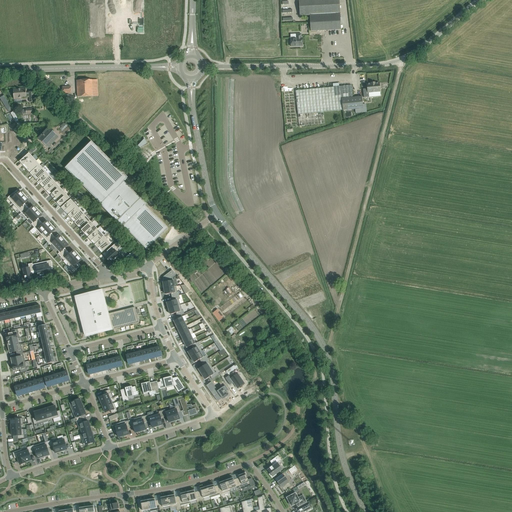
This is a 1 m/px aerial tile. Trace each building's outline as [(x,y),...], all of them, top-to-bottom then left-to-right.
[(298,0),(300,16),(310,15),(340,14),(339,0),(298,0)] [(340,14),(310,15),(311,31),(341,30),(340,14)] [(290,39),(291,41),(290,41),(290,44),(291,45),(291,47),(302,46),(302,38),(301,38),(301,34),(298,34),(298,38),(290,39)] [(98,96),(97,83),(97,80),(77,80),(77,97),(85,97),(98,96)] [(367,84),(367,89),(363,89),(364,98),(369,97),(369,93),(380,92),(379,83),(375,83),(371,83),(367,84)] [(352,85),(340,86),(342,98),(353,97),(352,85)] [(342,98),(340,86),(296,91),(296,96),(298,114),(343,110),(342,98)] [(29,97),(30,102),(34,102),(33,92),(29,92),(29,93),(26,93),(26,88),(21,88),(21,89),(13,90),(14,99),(14,98),(26,97),(29,97)] [(362,96),(353,97),(342,98),(343,110),(355,109),(363,108),(362,101),(362,96)] [(40,139),(46,145),(55,135),(49,129),(40,139)] [(141,141),(138,145),(140,147),(145,145),(148,143),(145,138),(141,141)] [(18,142),(16,139),(13,142),(18,147),(13,152),(13,153),(15,155),(16,153),(18,152),(19,154),(20,155),(28,147),(21,139),(18,142)] [(91,142),(65,168),(101,204),(100,205),(122,227),(123,226),(146,249),(167,228),(144,205),(145,203),(124,181),(128,178),(91,142)] [(29,153),(19,162),(23,165),(24,164),(27,168),(36,161),(29,153)] [(36,161),(27,168),(31,172),(30,173),(33,177),(42,168),(45,166),(43,164),(41,166),(36,161)] [(42,168),(33,177),(34,176),(38,180),(36,181),(40,184),(49,175),(52,173),(50,172),(48,174),(42,168)] [(49,175),(40,184),(41,183),(44,187),(43,188),(46,191),(56,183),(58,181),(57,179),(55,181),(49,175)] [(56,183),(46,191),(47,192),(48,191),(51,194),(50,195),(53,199),(63,190),(65,188),(64,187),(61,189),(56,183)] [(63,190),(53,199),(54,198),(58,202),(57,203),(60,207),(72,196),(70,194),(68,196),(63,190)] [(13,193),(7,198),(14,205),(25,195),(22,192),(22,193),(20,191),(15,196),(13,193)] [(25,195),(14,205),(21,213),(26,208),(23,205),(28,200),(27,199),(27,198),(25,195)] [(70,199),(61,208),(64,211),(65,210),(69,214),(68,215),(77,207),(70,199)] [(77,207),(68,215),(70,218),(71,217),(75,222),(74,223),(84,214),(79,208),(81,206),(80,205),(77,207)] [(26,208),(21,213),(27,220),(38,210),(36,207),(35,208),(33,206),(28,211),(26,208)] [(38,210),(27,220),(28,220),(29,219),(32,223),(31,224),(34,227),(39,223),(37,220),(42,215),(40,214),(41,213),(39,211),(38,210)] [(84,214),(74,223),(78,226),(79,225),(82,229),(81,230),(91,221),(85,216),(88,213),(86,212),(84,214)] [(91,221),(81,230),(84,234),(85,233),(89,236),(88,237),(88,238),(97,229),(92,223),(94,221),(93,219),(91,221)] [(34,227),(30,231),(33,234),(37,230),(41,235),(52,225),(51,224),(51,225),(49,222),(48,223),(47,221),(43,224),(42,226),(39,223),(34,227)] [(52,225),(41,235),(47,242),(53,238),(50,235),(55,230),(53,228),(54,228),(52,226),(52,225)] [(97,229),(88,238),(91,241),(92,240),(95,244),(94,245),(104,236),(97,229)] [(104,236),(94,245),(98,249),(99,247),(102,252),(111,244),(105,238),(108,236),(106,234),(104,236)] [(53,238),(47,242),(50,246),(52,244),(55,248),(65,240),(62,237),(62,238),(60,236),(55,241),(53,238)] [(65,240),(55,248),(59,253),(58,254),(61,257),(66,252),(63,250),(68,245),(67,243),(68,243),(65,240)] [(109,254),(106,257),(110,262),(113,260),(117,257),(117,256),(120,253),(116,248),(119,246),(116,243),(107,251),(109,254)] [(66,252),(61,257),(64,260),(65,259),(69,263),(67,264),(67,265),(78,255),(78,254),(76,252),(75,253),(74,251),(69,255),(66,252)] [(132,253),(127,257),(129,259),(128,260),(129,261),(135,255),(133,251),(132,252),(132,253)] [(78,255),(67,265),(74,272),(79,267),(77,265),(82,260),(80,258),(81,258),(79,255),(78,255)] [(51,260),(42,262),(45,277),(48,276),(48,275),(50,275),(49,268),(53,267),(51,260)] [(32,263),(34,271),(37,271),(39,277),(41,277),(41,278),(44,277),(45,277),(42,262),(33,265),(32,263)] [(29,267),(23,268),(24,273),(23,273),(24,277),(25,277),(26,280),(32,279),(30,272),(34,271),(32,263),(28,264),(29,267)] [(164,282),(163,282),(164,288),(174,287),(172,277),(176,275),(172,270),(163,277),(164,282)] [(185,285),(181,285),(185,294),(186,294),(187,293),(190,291),(185,285)] [(174,287),(164,288),(165,294),(171,293),(172,297),(179,295),(178,292),(177,292),(176,286),(174,287)] [(101,292),(77,298),(86,335),(138,321),(135,307),(124,310),(124,311),(107,316),(101,292)] [(172,301),(167,302),(168,308),(178,306),(180,305),(179,299),(180,299),(179,295),(172,297),(172,301)] [(254,295),(251,298),(257,305),(260,302),(254,295)] [(178,306),(168,308),(170,315),(176,313),(177,317),(184,314),(183,311),(182,311),(180,305),(178,306)] [(217,309),(214,312),(220,320),(224,318),(217,309)] [(182,317),(174,321),(176,325),(184,322),(187,320),(184,316),(182,317)] [(184,322),(176,325),(178,330),(186,326),(184,322)] [(186,326),(178,330),(180,334),(188,330),(186,326)] [(6,336),(5,336),(6,340),(7,340),(7,341),(17,339),(20,338),(18,329),(11,330),(12,333),(9,334),(6,335),(6,336)] [(188,330),(180,334),(182,339),(190,335),(193,334),(191,329),(188,330)] [(190,335),(182,339),(185,343),(192,339),(190,335)] [(8,343),(7,343),(8,347),(19,344),(17,339),(7,341),(8,343)] [(192,339),(185,343),(187,348),(191,345),(195,344),(192,339)] [(193,349),(188,352),(191,357),(200,352),(202,351),(199,346),(200,345),(198,342),(195,344),(191,345),(193,349)] [(19,344),(8,347),(9,352),(10,351),(10,353),(16,352),(17,355),(23,353),(21,344),(19,344)] [(160,347),(154,348),(156,357),(162,356),(160,347)] [(200,352),(191,357),(194,363),(199,359),(201,363),(208,359),(206,356),(203,350),(200,352)] [(12,360),(11,361),(12,365),(25,362),(23,353),(17,355),(17,358),(11,359),(12,360)] [(134,363),(132,354),(126,355),(128,365),(134,363)] [(120,357),(114,358),(117,368),(122,366),(120,357)] [(203,366),(198,369),(202,374),(212,368),(209,362),(210,362),(208,359),(201,363),(203,366)] [(25,362),(12,365),(13,370),(14,369),(14,371),(17,370),(20,370),(21,373),(27,371),(25,362)] [(95,373),(92,364),(87,365),(89,375),(95,373)] [(212,368),(202,374),(205,380),(210,376),(212,380),(218,375),(216,372),(215,373),(212,368)] [(67,371),(61,373),(64,382),(69,380),(67,371)] [(61,373),(55,375),(58,384),(64,382),(61,373)] [(229,376),(225,378),(230,385),(233,383),(237,388),(244,384),(237,374),(231,378),(229,376)] [(55,375),(50,376),(53,386),(58,384),(55,375)] [(53,386),(50,376),(44,378),(47,387),(53,386)] [(160,382),(157,383),(159,390),(160,389),(159,389),(158,386),(162,386),(162,385),(165,385),(165,386),(165,388),(166,388),(173,386),(174,386),(175,387),(178,392),(180,391),(184,388),(185,389),(178,377),(172,378),(172,376),(163,378),(163,379),(160,379),(160,380),(160,382)] [(42,379),(37,380),(39,390),(45,388),(42,379)] [(37,380),(31,382),(34,391),(39,390),(37,380)] [(31,382),(26,384),(29,393),(34,391),(31,382)] [(150,382),(141,384),(144,394),(155,391),(156,394),(160,393),(158,387),(151,389),(150,383),(150,382)] [(211,382),(206,386),(214,397),(219,394),(222,399),(227,396),(228,396),(229,395),(228,395),(229,395),(226,391),(228,390),(225,386),(217,391),(211,382)] [(26,384),(20,385),(23,395),(29,393),(26,384)] [(23,395),(20,385),(15,387),(17,396),(23,395)] [(126,389),(120,390),(123,402),(129,400),(128,398),(134,396),(133,392),(136,392),(135,387),(132,387),(132,386),(127,387),(125,388),(126,389)] [(108,387),(99,390),(101,396),(99,397),(101,402),(111,399),(112,398),(108,387)] [(181,411),(183,416),(184,416),(188,415),(188,414),(189,414),(189,415),(197,413),(196,412),(199,411),(198,407),(197,408),(196,405),(192,406),(192,408),(188,409),(186,404),(187,404),(185,398),(182,399),(181,397),(183,396),(177,398),(178,401),(180,400),(183,411),(181,411)] [(69,403),(71,408),(82,404),(81,404),(79,399),(77,400),(74,401),(69,403)] [(111,399),(101,402),(101,403),(103,407),(113,404),(113,403),(111,399)] [(113,404),(103,407),(103,408),(105,413),(110,411),(111,413),(117,411),(114,403),(113,403),(113,404)] [(71,408),(73,413),(84,409),(82,404),(71,408)] [(170,408),(170,410),(174,421),(178,420),(177,419),(179,419),(177,412),(180,411),(178,405),(170,408)] [(50,407),(50,408),(53,418),(61,416),(60,411),(57,411),(55,406),(50,408),(50,407)] [(49,408),(44,409),(48,420),(53,418),(50,408),(49,408)] [(39,411),(42,421),(48,420),(44,409),(40,411),(39,411)] [(85,418),(83,415),(86,414),(84,409),(73,413),(75,418),(76,421),(85,418)] [(165,410),(162,411),(164,417),(167,416),(169,422),(171,422),(174,421),(170,410),(165,411),(165,410)] [(42,421),(39,411),(34,412),(35,417),(32,418),(34,424),(42,421)] [(159,413),(154,415),(157,427),(161,426),(160,425),(163,424),(161,418),(164,417),(162,411),(159,412),(159,413)] [(157,427),(154,415),(148,416),(148,415),(145,416),(147,422),(150,421),(152,428),(154,427),(154,428),(157,427)] [(144,423),(147,422),(145,416),(137,418),(140,432),(144,431),(144,430),(146,430),(144,423)] [(85,418),(76,421),(77,424),(79,430),(81,429),(90,426),(88,421),(86,422),(85,418)] [(140,432),(137,418),(131,420),(128,421),(130,427),(133,426),(135,433),(137,432),(137,433),(140,432)] [(127,428),(130,427),(128,421),(120,423),(120,426),(121,426),(123,437),(127,436),(127,435),(129,434),(127,428)] [(121,426),(120,426),(115,427),(116,431),(117,434),(118,437),(120,437),(123,437),(121,426)] [(21,430),(11,430),(11,431),(12,431),(12,436),(18,435),(18,439),(24,438),(23,429),(21,429),(21,430)] [(80,435),(82,440),(93,437),(91,432),(82,434),(80,435)] [(63,438),(58,440),(61,452),(65,451),(65,450),(67,449),(65,443),(68,442),(66,436),(63,437),(63,438)] [(93,437),(82,440),(83,445),(88,444),(88,445),(92,444),(92,443),(94,442),(93,437)] [(51,440),(48,441),(50,447),(53,446),(55,453),(57,452),(57,453),(61,452),(58,440),(52,442),(51,440)] [(46,445),(41,447),(40,447),(43,457),(47,456),(47,455),(49,455),(47,448),(50,447),(48,441),(45,442),(46,445)] [(33,445),(30,446),(32,452),(35,451),(37,459),(39,458),(40,459),(43,457),(40,447),(41,447),(40,444),(34,446),(33,445)] [(27,449),(22,451),(26,462),(32,460),(29,453),(32,452),(30,446),(27,448),(27,449)] [(26,462),(22,451),(21,450),(12,453),(14,459),(17,458),(20,465),(21,464),(21,465),(25,464),(25,463),(26,462)] [(267,470),(268,472),(269,472),(269,473),(270,474),(269,474),(272,478),(276,475),(276,474),(279,472),(281,471),(279,468),(280,467),(277,463),(281,460),(278,456),(270,461),(270,462),(271,462),(273,465),(273,466),(272,467),(272,466),(269,468),(270,468),(268,470),(267,470)] [(239,478),(236,479),(240,488),(249,484),(251,487),(256,485),(251,478),(248,480),(245,473),(238,476),(239,478)] [(282,488),(282,487),(283,488),(284,490),(287,488),(290,486),(288,483),(289,482),(285,477),(284,477),(282,474),(275,479),(279,485),(282,488)] [(233,478),(226,480),(229,489),(235,487),(236,489),(240,488),(236,479),(233,480),(233,478)] [(220,485),(217,486),(220,495),(230,491),(229,489),(226,480),(219,483),(220,485)] [(214,484),(207,486),(210,496),(209,496),(210,498),(220,495),(217,486),(214,487),(214,484)] [(200,491),(198,492),(200,501),(204,500),(203,498),(209,496),(210,496),(207,486),(200,489),(200,491)] [(194,490),(187,492),(190,501),(196,500),(196,502),(200,501),(198,492),(195,492),(194,490)] [(181,496),(178,496),(180,506),(190,503),(190,501),(187,492),(180,493),(181,496)] [(296,503),(298,507),(306,502),(303,496),(298,498),(295,493),(290,496),(290,495),(286,497),(288,501),(289,501),(291,506),(296,503)] [(174,495),(167,496),(169,506),(169,508),(176,507),(177,510),(181,509),(180,506),(178,496),(175,497),(174,495)] [(161,500),(158,500),(160,510),(163,509),(163,507),(169,506),(167,496),(160,497),(161,500)] [(257,498),(259,510),(259,511),(272,511),(271,511),(271,508),(265,509),(263,496),(257,498)] [(155,498),(148,500),(149,510),(150,511),(160,510),(158,500),(155,501),(155,498)] [(251,499),(246,501),(248,511),(259,511),(259,510),(254,511),(251,499)] [(149,510),(148,500),(140,501),(141,503),(138,504),(139,511),(143,511),(149,510)] [(109,505),(110,510),(118,509),(119,509),(118,503),(117,503),(117,502),(116,502),(117,503),(107,505),(109,505)] [(312,508),(309,502),(296,509),(297,511),(305,511),(307,510),(312,508)]
